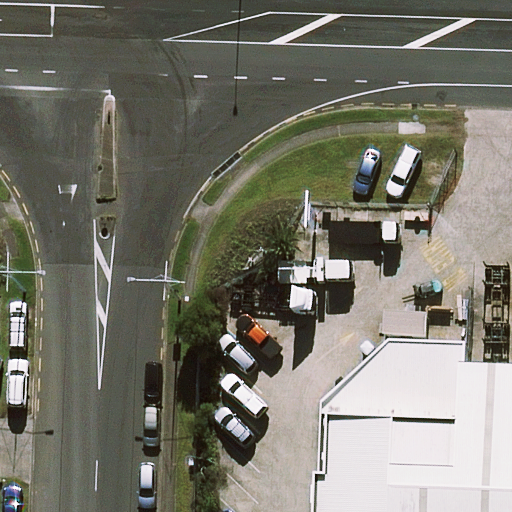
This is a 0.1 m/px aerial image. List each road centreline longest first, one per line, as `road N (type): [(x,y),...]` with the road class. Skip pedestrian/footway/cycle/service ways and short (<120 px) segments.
road 1 (residential): [(112,40),(97,511)]
road 2 (secondary): [(511,35),(289,29),(112,40)]
